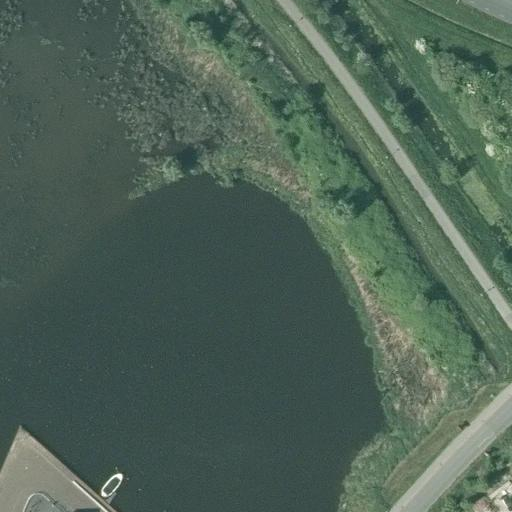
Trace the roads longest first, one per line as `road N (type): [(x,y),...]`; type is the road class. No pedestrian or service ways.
road 1 (unclassified): [(412,511),(511,409)]
road 2 (residential): [(89,511),(37,472),(22,475),(2,511)]
